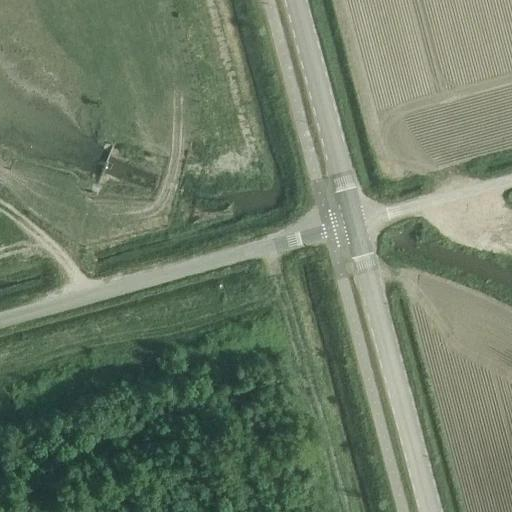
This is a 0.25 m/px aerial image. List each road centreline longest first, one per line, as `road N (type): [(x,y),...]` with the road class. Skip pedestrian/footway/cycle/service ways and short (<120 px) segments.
road 1 (track): [(329,230),(155,145),(51,0)]
road 2 (unclassified): [(0,321),(356,224)]
road 3 (tertiary): [(431,511),(356,224)]
road 4 (tertiary): [(356,224),(295,0)]
road 5 (unclassified): [(356,224),(511,181)]
